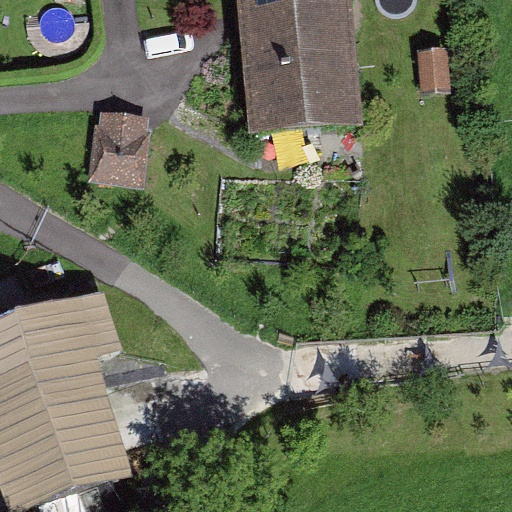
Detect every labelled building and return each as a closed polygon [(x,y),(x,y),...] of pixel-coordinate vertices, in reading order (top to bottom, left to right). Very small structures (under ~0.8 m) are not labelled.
[(215,0),(135,0),(135,9),(216,8),(215,0)] [(350,0),(238,0),(248,132),(359,123),(350,0)] [(440,56),(410,60),(416,104),(446,100),(440,56)] [(154,126),(94,123),(90,191),(151,194),(154,126)] [(100,303),(0,339),(0,496),(5,511),(51,511),(129,483),(89,375),(122,363),(100,303)]
